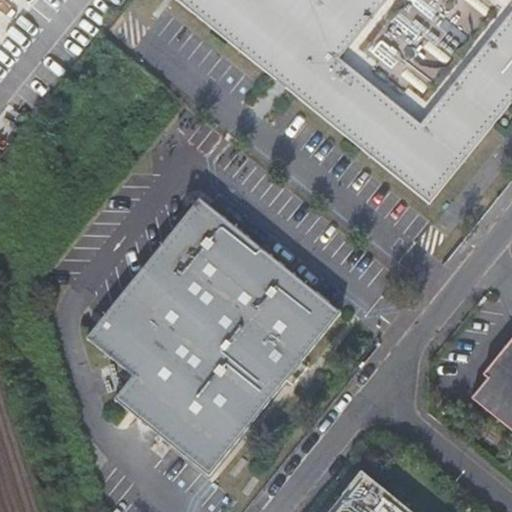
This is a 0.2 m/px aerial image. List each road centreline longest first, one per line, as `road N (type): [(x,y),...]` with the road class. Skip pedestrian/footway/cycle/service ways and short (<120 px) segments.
road 1 (residential): [(365,390),(511,214)]
road 2 (unclassified): [(511,508),(365,390)]
road 3 (residential): [(265,511),(365,390)]
